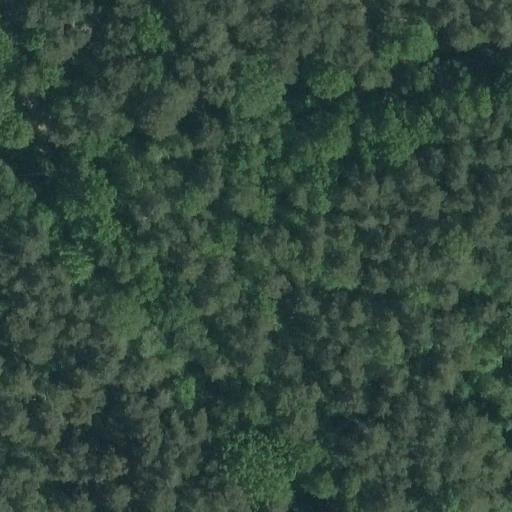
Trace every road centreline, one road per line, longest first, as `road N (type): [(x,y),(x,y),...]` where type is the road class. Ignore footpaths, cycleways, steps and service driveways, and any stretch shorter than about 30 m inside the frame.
road 1 (track): [(335,511),(83,248),(43,140),(511,27)]
road 2 (track): [(0,0),(43,140),(0,143)]
